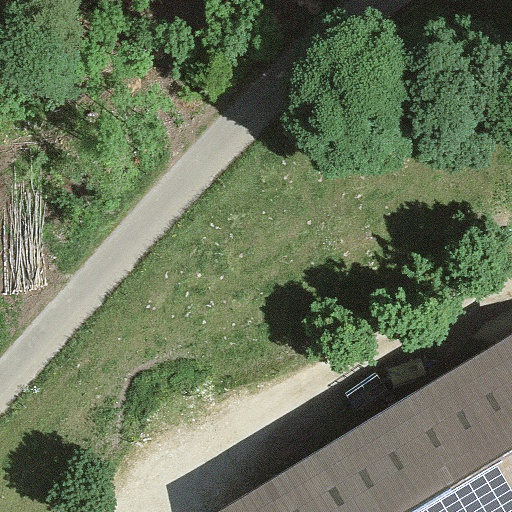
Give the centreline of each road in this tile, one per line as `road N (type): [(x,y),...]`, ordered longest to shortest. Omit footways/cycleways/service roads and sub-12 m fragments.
road 1 (tertiary): [(379,0),(311,53),(0,384)]
road 2 (unknown): [(511,182),(469,174),(398,144),(311,53)]
